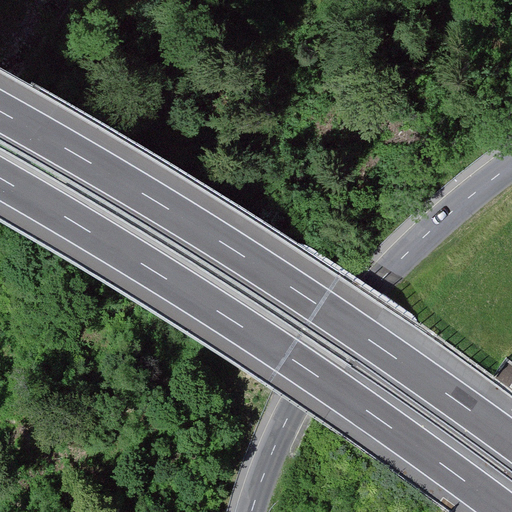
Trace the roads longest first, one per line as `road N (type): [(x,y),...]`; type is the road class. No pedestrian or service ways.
road 1 (motorway): [(511,439),(261,264),(0,107)]
road 2 (motorway): [(0,181),(225,317),(506,511)]
road 3 (tertiary): [(511,165),(389,271),(327,346),(299,392),(251,511)]
